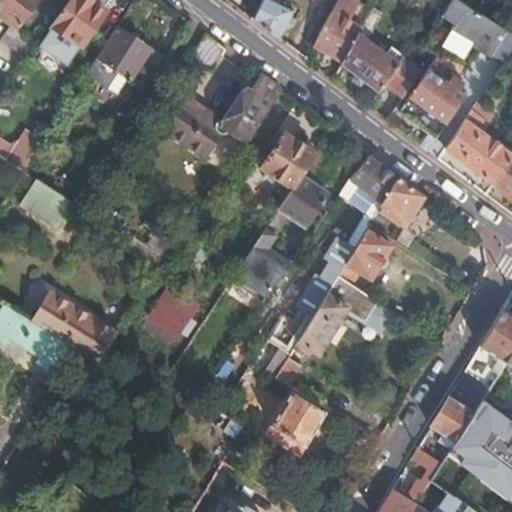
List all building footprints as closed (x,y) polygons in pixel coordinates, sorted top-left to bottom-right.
[(35,0),(0,0),(0,16),(15,27),(16,26),(35,0)] [(105,11),(89,0),(70,0),(52,27),(80,48),(105,11)] [(274,0),(262,0),(254,19),(280,39),(294,10),(274,0)] [(338,0),(335,6),(316,42),(346,59),(363,28),(347,20),(357,0),(338,0)] [(426,71),(402,109),(437,137),(468,94),(461,89),(466,81),(461,78),(480,49),(504,64),(511,52),(511,31),(476,9),(461,0),(454,0),(444,16),(436,30),(454,42),(447,53),(428,42),(421,52),(424,54),(417,65),(423,69),(426,71)] [(346,59),(343,64),(380,92),(387,83),(404,97),(423,69),(417,65),(406,57),(401,63),(366,37),(369,33),(372,34),(385,11),(375,5),(363,28),(346,59)] [(36,40),(16,26),(15,27),(3,45),(23,59),(36,40)] [(142,92),(163,60),(116,28),(83,77),(97,85),(103,75),(109,79),(113,74),(142,92)] [(246,140),(280,90),(261,76),(251,93),(247,90),(227,122),(226,120),(225,119),(224,119),(223,118),(222,118),(220,118),(218,118),(216,119),(214,121),(185,102),(166,130),(201,153),(215,132),(218,133),(219,134),(220,134),(223,134),(224,133),(225,132),(227,130),(228,128),(246,140)] [(240,86),(221,117),(223,118),(224,119),(225,119),(226,120),(227,122),(247,90),(240,86)] [(477,103),(446,147),(495,185),(511,159),(511,152),(474,124),(486,109),(477,103)] [(291,188),(314,152),(284,132),(260,167),(291,188)] [(331,164),(314,152),(291,188),(230,280),(262,301),(290,264),(267,248),(289,215),(303,226),(325,194),(316,188),(331,164)] [(381,204),(397,179),(379,165),(369,157),(351,182),(381,204)] [(511,159),(495,185),(511,197),(511,159)] [(70,202),(36,179),(20,204),(57,228),(73,203),(70,202)] [(402,227),(421,196),(397,179),(381,204),(377,210),(388,218),(402,227)] [(371,220),(377,210),(381,204),(351,182),(340,196),(363,213),(371,220)] [(369,224),(380,231),(388,218),(377,210),(371,220),(369,224)] [(294,306),(312,317),(337,276),(346,261),(364,231),(369,224),(371,220),(363,213),(344,243),(335,237),(322,258),(327,262),(318,277),(313,274),(294,306)] [(346,261),(359,271),(370,278),(389,248),(364,231),(346,261)] [(0,302),(4,305),(76,348),(98,362),(118,334),(0,261),(0,302)] [(337,276),(351,285),(359,271),(346,261),(337,276)] [(337,276),(312,317),(294,347),(306,355),(309,357),(313,351),(320,354),(346,310),(379,333),(390,312),(351,285),(337,276)] [(150,314),(178,333),(188,318),(160,299),(150,314)] [(37,365),(58,378),(76,348),(4,305),(0,311),(0,341),(4,344),(8,337),(41,357),(37,365)] [(511,351),(511,315),(502,309),(464,371),(489,387),(503,365),(511,351)] [(269,373),(276,377),(287,357),(289,355),(280,348),(267,372),(269,373)] [(511,351),(503,365),(511,370),(511,351)] [(276,377),(290,386),(302,368),(299,365),(287,357),(276,377)] [(489,387),(464,371),(430,427),(455,441),(478,405),(489,387)] [(324,414),(292,394),(267,434),(299,454),(324,414)] [(511,426),(478,405),(444,457),(511,504),(511,426)] [(418,448),(410,460),(426,471),(433,475),(441,463),(418,448)] [(426,471),(407,501),(414,505),(429,481),(433,475),(426,471)] [(407,501),(391,491),(378,511),(409,511),(414,505),(407,501)] [(474,511),(448,494),(435,511),(474,511)] [(253,511),(229,496),(218,511),(253,511)]
